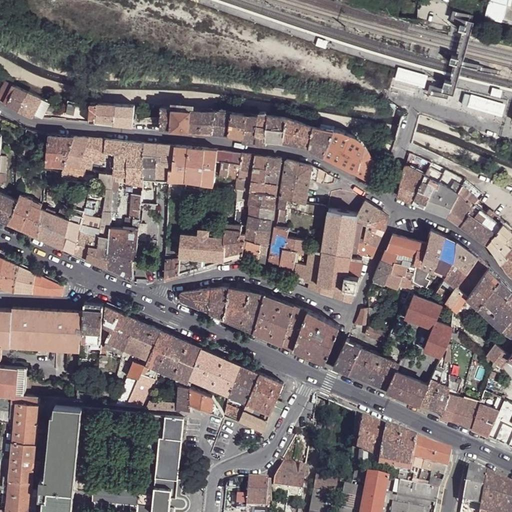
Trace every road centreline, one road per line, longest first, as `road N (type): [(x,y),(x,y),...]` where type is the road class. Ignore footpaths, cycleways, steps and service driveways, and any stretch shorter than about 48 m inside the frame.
road 1 (residential): [(0,108),(48,127),(304,156),(382,195)]
road 2 (residential): [(401,206),(350,315),(237,272),(144,301)]
road 3 (residential): [(210,511),(215,475),(267,454),(311,375)]
road 4 (tertiary): [(144,301),(311,375)]
road 5 (tertiary): [(311,375),(466,444)]
road 6 (residential): [(401,206),(431,218),(511,281)]
